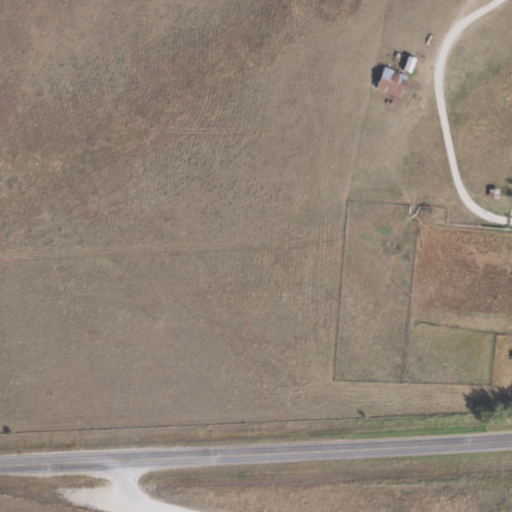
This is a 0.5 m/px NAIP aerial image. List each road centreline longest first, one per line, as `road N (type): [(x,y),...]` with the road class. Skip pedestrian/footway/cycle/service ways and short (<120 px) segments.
road 1 (primary): [(511,435),(0,468)]
road 2 (residential): [(176,511),(39,467)]
